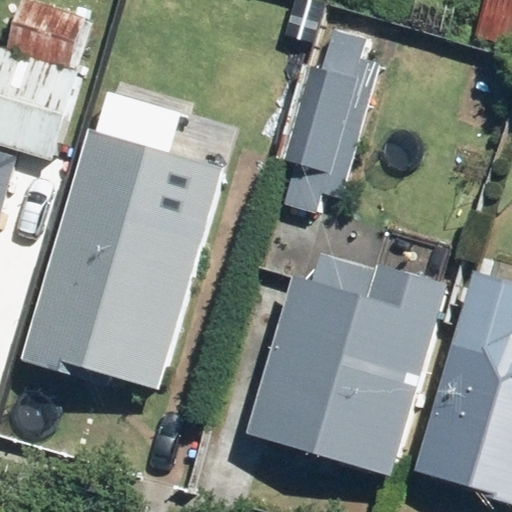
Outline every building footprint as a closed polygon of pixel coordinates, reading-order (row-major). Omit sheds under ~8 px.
[(76,69),(93,21),(31,0),(29,0),(13,47),(76,69)] [(511,0),(488,0),(478,36),(511,45),(511,0)] [(0,145),(55,162),(82,73),(2,49),(0,54),(0,145)] [(283,162),(310,66),(260,52),(233,148),(283,162)] [(336,178),(363,82),(313,68),(286,164),(336,178)] [(0,255),(29,162),(0,153),(0,255)] [(165,396),(215,237),(78,195),(28,354),(165,396)] [(403,478),(458,288),(332,252),(324,282),(301,275),(265,399),(223,387),(199,470),(248,484),(262,437),(403,478)] [(511,287),(479,279),(425,473),(511,496),(511,287)]
